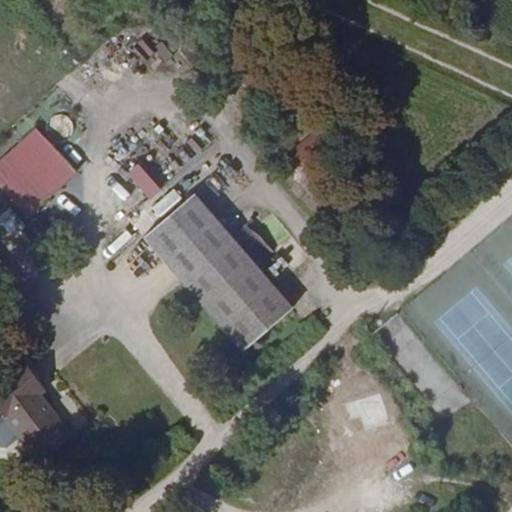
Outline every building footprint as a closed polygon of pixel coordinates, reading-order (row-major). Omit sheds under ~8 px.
[(64,137),(74,124),(57,111),(47,125),(64,137)] [(45,231),(97,194),(64,148),(12,185),(45,231)] [(152,198),(164,187),(138,162),(127,172),(152,198)] [(244,364),(304,320),(202,178),(160,208),(176,229),(157,243),(244,364)] [(0,403),(36,459),(70,437),(40,390),(46,386),(27,355),(0,370),(0,403)]
